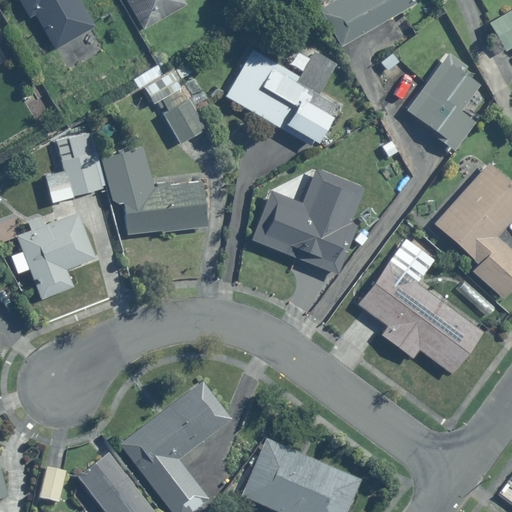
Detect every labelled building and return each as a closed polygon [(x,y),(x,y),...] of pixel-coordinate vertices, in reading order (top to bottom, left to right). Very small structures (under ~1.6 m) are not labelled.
[(38,14),(57,47),(94,25),(79,0),(19,0),(30,18),(38,14)] [(129,0),(145,27),(185,4),(182,0),(129,0)] [(414,0),(331,0),(318,8),(345,56),(400,26),(394,13),(415,1),(414,0)] [(511,3),(483,21),(499,48),(511,40),(511,3)] [(330,138),(347,109),(324,96),(342,64),(313,47),(296,75),(278,65),(249,48),(223,94),(310,144),(318,131),(330,138)] [(448,52),(400,110),(448,147),(474,116),(461,106),(479,85),(468,77),(472,72),(448,52)] [(156,104),(160,110),(179,140),(205,124),(182,87),(156,104)] [(102,188),(87,131),(55,139),(63,168),(42,174),(49,201),(102,188)] [(151,184),(141,144),(100,158),(111,201),(120,200),(123,230),(201,224),(197,180),(151,184)] [(474,272),(503,298),(511,288),(511,250),(497,237),(511,220),(511,182),(490,163),(434,224),(480,265),(474,272)] [(351,220),(363,187),(310,168),(298,201),(266,190),(248,240),(339,273),(358,223),(351,220)] [(29,228),(14,234),(20,249),(8,253),(15,272),(27,268),(39,299),(70,286),(63,268),(91,257),(74,211),(44,223),(40,214),(26,220),(29,228)] [(450,372),(480,328),(416,284),(434,257),(402,235),(356,303),(385,323),(377,334),(410,356),(415,349),(450,372)] [(0,347),(26,325),(0,294),(0,347)] [(201,380),(117,445),(169,511),(189,511),(207,499),(179,463),(233,421),(201,380)] [(346,511),(360,479),(262,437),(238,495),(277,511),(346,511)] [(104,453),(75,479),(100,511),(147,511),(149,511),(104,453)] [(67,473),(44,469),(38,499),(61,503),(67,473)]
